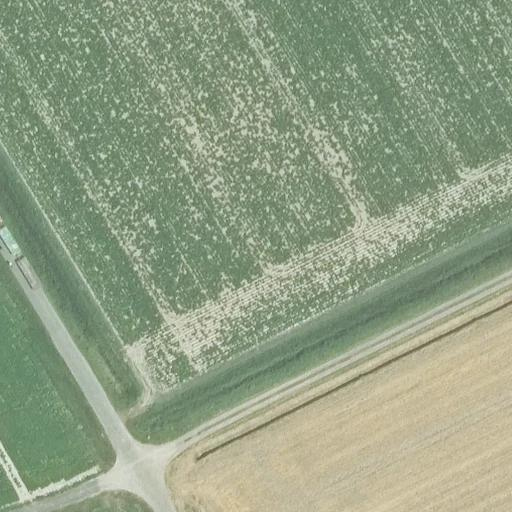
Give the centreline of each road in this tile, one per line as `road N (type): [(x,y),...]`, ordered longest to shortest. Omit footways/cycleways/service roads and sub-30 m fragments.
road 1 (track): [(511,280),(138,466)]
road 2 (unclassified): [(165,511),(0,237)]
road 3 (track): [(26,511),(138,466)]
